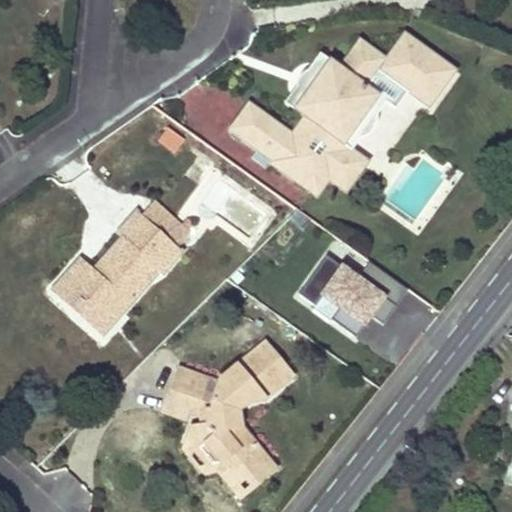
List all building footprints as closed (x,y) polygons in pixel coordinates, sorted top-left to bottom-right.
[(272,161),(284,170),(295,154),(322,174),(345,142),(352,147),(362,133),(366,132),(370,129),(374,126),(376,122),(378,118),(378,113),(378,111),(387,98),(396,105),(408,89),(430,104),(456,68),(405,30),(385,57),(358,38),(339,64),(330,57),(293,108),(303,115),(290,133),(248,102),(228,129),(272,161)] [(305,72),(304,72),(302,72),(300,73),(299,74),(297,75),(296,77),(296,79),(296,81),(297,83),(284,101),(293,108),(330,57),(321,50),(305,72)] [(166,129),(158,143),(176,154),(185,140),(166,129)] [(370,161),(352,147),(345,142),(322,174),(330,180),(347,192),(370,161)] [(322,174),(295,154),(284,170),(272,161),(268,166),(315,200),(330,180),(322,174)] [(140,220),(175,250),(189,234),(154,204),(140,220)] [(161,275),(180,254),(175,250),(140,220),(134,215),(116,236),(122,240),(93,273),(94,274),(87,283),(73,272),(57,290),(96,323),(108,308),(118,317),(157,272),(161,275)] [(94,274),(93,273),(81,263),(73,272),(87,283),(94,274)] [(386,297),(340,265),(319,294),(365,327),(386,297)] [(108,308),(96,323),(106,332),(118,317),(108,308)] [(271,351),(265,343),(251,354),(256,362),(271,351)] [(206,393),(208,387),(210,380),(180,370),(169,400),(189,407),(205,413),(206,426),(190,428),(186,441),(205,468),(220,464),(236,485),(267,459),(242,427),(238,410),(248,403),(263,400),(292,375),(271,351),(256,362),(251,354),(221,380),(215,395),(206,393)] [(189,407),(169,400),(163,414),(184,421),(189,407)] [(239,500),(276,470),(267,459),(236,485),(220,464),(205,468),(186,441),(182,450),(203,476),(216,473),(239,500)]
